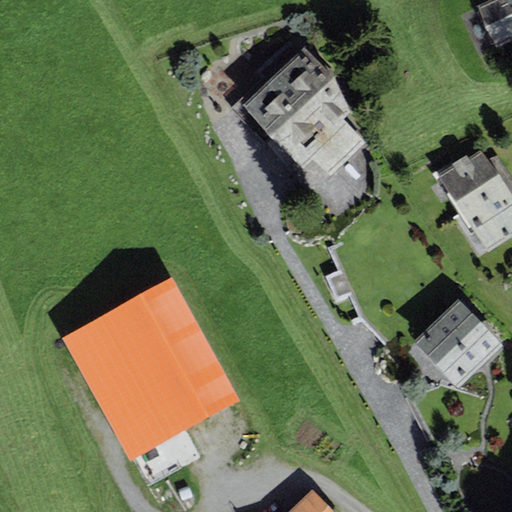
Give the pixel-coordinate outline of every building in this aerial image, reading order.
[(511,0),(488,0),(476,5),(497,47),(511,40),(511,0)] [(303,46),(243,104),(303,165),(312,156),(332,176),(367,141),(343,117),(351,110),(333,76),(303,46)] [(452,165),(437,174),(487,252),(510,238),(511,238),(511,181),(496,155),(486,159),(480,149),(468,157),(466,154),(451,164),(452,165)] [(172,277),(62,337),(129,459),(240,399),(172,277)] [(504,344),(460,297),(413,341),(457,388),(504,344)] [(333,511),(311,489),(286,511),(333,511)]
